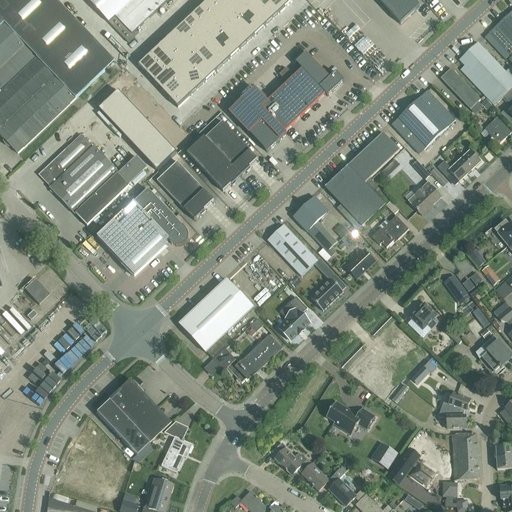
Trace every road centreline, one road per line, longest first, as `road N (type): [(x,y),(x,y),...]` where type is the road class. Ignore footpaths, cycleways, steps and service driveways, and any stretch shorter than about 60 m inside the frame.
road 1 (unclassified): [(137,332),(489,0)]
road 2 (unclassified): [(238,427),(275,382),(493,179)]
road 3 (unclassified): [(27,511),(54,422),(137,332)]
road 4 (unclassified): [(137,332),(0,189)]
road 5 (unclassified): [(238,427),(137,332)]
road 6 (unclassified): [(486,511),(485,428),(493,399),(511,382)]
